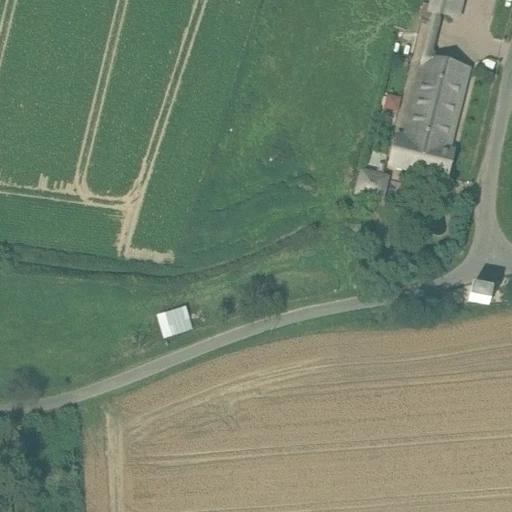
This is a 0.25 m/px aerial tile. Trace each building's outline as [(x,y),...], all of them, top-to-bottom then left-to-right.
[(458,0),(433,0),(430,14),(436,15),(454,19),(458,0)] [(466,70),(425,60),(404,143),(395,140),(390,164),(446,178),(452,155),(446,153),(466,70)] [(386,180),(362,174),(357,194),(380,200),(386,180)] [(473,287),(471,301),(491,305),(494,291),(473,287)] [(157,314),(162,337),(192,331),(187,308),(157,314)]
